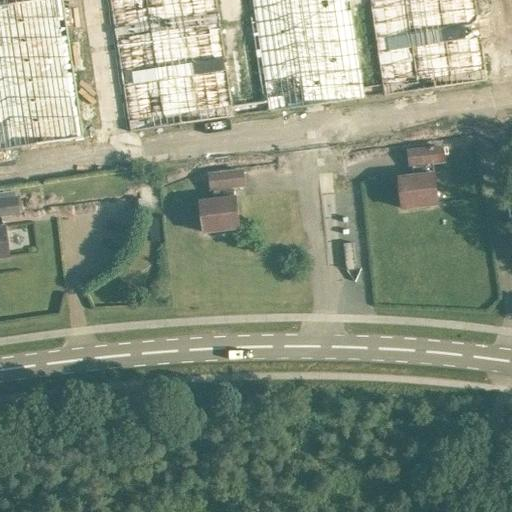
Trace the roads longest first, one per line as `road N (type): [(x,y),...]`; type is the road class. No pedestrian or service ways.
road 1 (secondary): [(0,375),(328,343),(511,361)]
road 2 (track): [(431,511),(508,391)]
